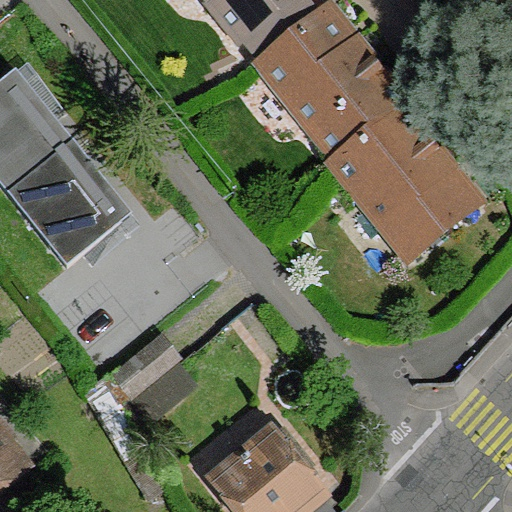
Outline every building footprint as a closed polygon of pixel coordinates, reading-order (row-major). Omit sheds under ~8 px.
[(296,0),(205,0),(242,45),(296,0)] [(323,17),(308,0),(296,0),(242,45),(260,69),(323,17)] [(338,163),(406,110),(412,106),(360,43),(355,47),(328,13),(323,17),(260,69),(338,163)] [(411,263),(478,209),(451,176),(456,172),(406,110),(338,163),(333,167),(411,263)] [(75,194),(25,236),(66,286),(116,245),(75,194)] [(165,327),(139,295),(94,332),(119,364),(165,327)] [(180,366),(163,344),(115,381),(138,411),(186,373),(180,366)] [(273,441),(221,485),(243,511),(307,511),(321,500),(273,441)] [(0,487),(22,469),(0,442),(0,487)] [(330,511),(321,500),(307,511),(330,511)]
